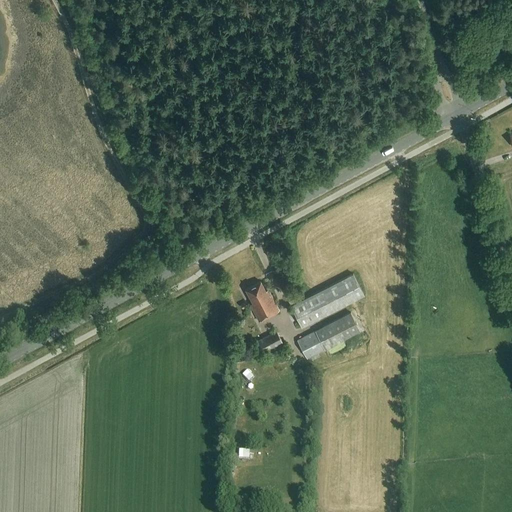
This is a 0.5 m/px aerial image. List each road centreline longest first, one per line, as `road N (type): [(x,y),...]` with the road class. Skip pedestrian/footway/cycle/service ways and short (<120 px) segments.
road 1 (tertiary): [(0,363),(452,118)]
road 2 (track): [(54,0),(145,228),(106,267),(0,319)]
road 3 (unclassified): [(511,281),(462,127)]
